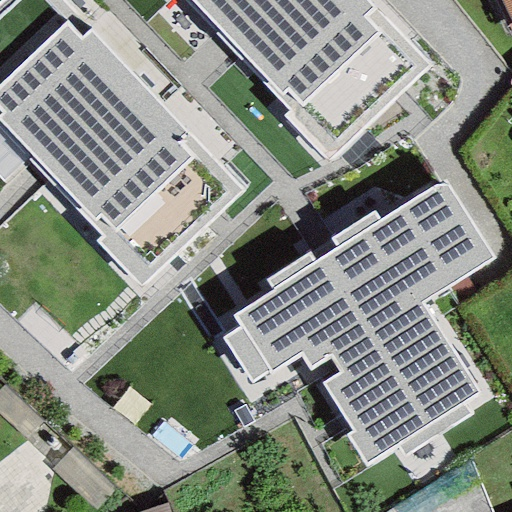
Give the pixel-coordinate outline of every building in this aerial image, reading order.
[(241,185),(64,0),(0,0),(0,132),(141,280),(241,185)] [(426,45),(382,0),(195,0),(328,138),(426,45)] [(460,177),(480,160),(440,114),(421,131),(460,177)] [(483,242),(444,175),(226,301),(273,380),(315,356),(368,446),(469,388),(409,285),(483,242)] [(0,414),(23,437),(42,417),(4,383),(0,387),(0,414)] [(113,486),(72,446),(54,465),(95,504),(113,486)] [(170,511),(167,501),(132,511),(170,511)]
